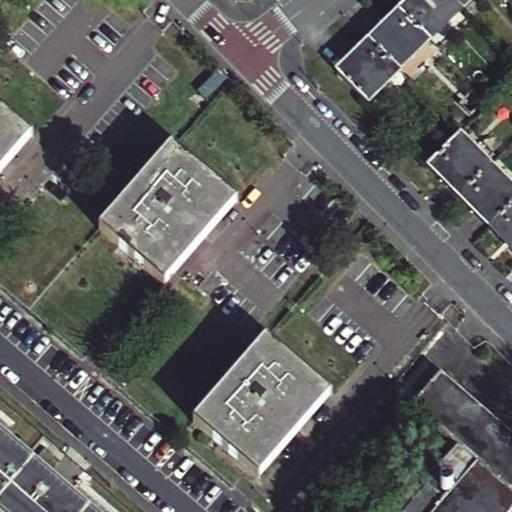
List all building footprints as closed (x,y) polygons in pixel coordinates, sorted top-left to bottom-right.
[(461,9),(452,0),(410,0),(400,10),(429,40),(461,9)] [(470,0),(452,0),(461,9),(470,0)] [(429,40),(400,10),(369,40),(398,70),(429,40)] [(398,70),(369,40),(337,71),(366,101),(398,70)] [(0,164),(27,134),(0,111),(0,164)] [(490,166),(459,136),(429,165),(460,196),(490,166)] [(157,284),(231,200),(172,148),(98,232),(157,284)] [(511,204),(511,188),(490,166),(460,196),(490,227),(511,204)] [(511,248),(511,204),(490,227),(511,248)] [(253,475),(326,391),(269,341),(195,425),(253,475)] [(475,461),(444,497),(435,489),(416,511),(507,511),(511,508),(511,438),(438,373),(410,405),(453,442),(475,461)] [(86,511),(0,438),(0,511),(86,511)]
